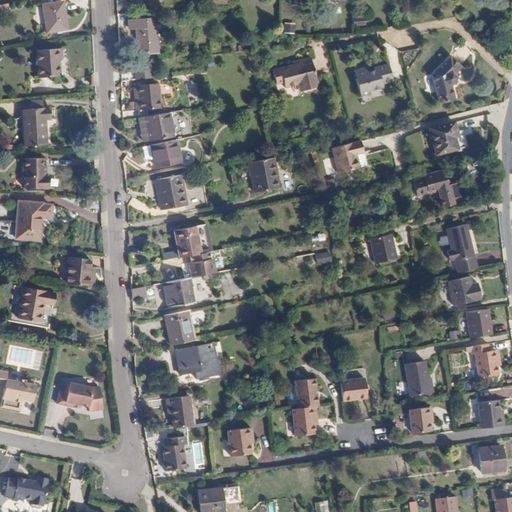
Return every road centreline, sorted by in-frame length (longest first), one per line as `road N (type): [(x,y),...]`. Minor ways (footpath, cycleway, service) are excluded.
road 1 (residential): [(101,0),(120,360),(134,443),(127,473),(0,437)]
road 2 (residential): [(511,116),(504,200),(511,274)]
